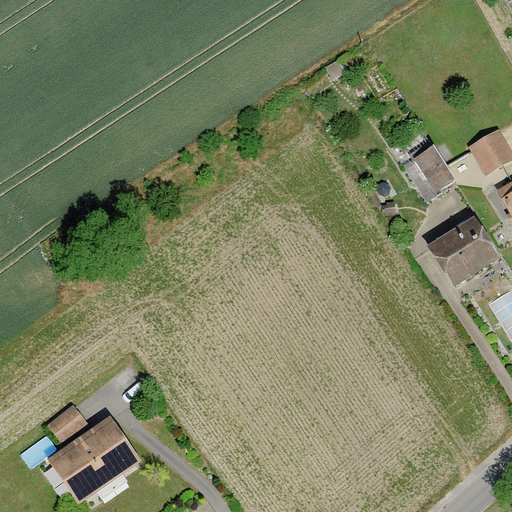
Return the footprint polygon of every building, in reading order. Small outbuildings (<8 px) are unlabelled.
[(511,155),(498,132),(469,149),(486,177),(511,161),(511,155)] [(404,167),(425,202),(441,193),(439,190),(453,182),(435,150),(404,167)] [(511,195),(502,202),(511,219),(511,195)] [(472,220),(426,249),(453,290),(499,260),(472,220)] [(58,443),(85,423),(73,406),(46,427),(58,443)] [(78,504),(139,462),(110,421),(50,462),(78,504)]
